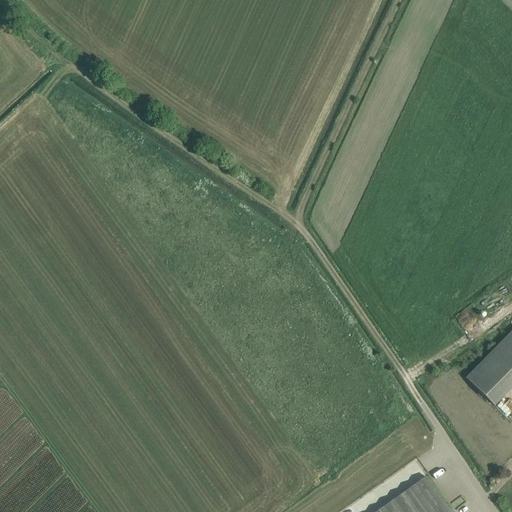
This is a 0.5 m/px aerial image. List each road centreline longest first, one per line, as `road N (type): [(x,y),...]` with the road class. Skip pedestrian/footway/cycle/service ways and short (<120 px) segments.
road 1 (track): [(8,0),(64,61),(295,223)]
road 2 (track): [(295,223),(398,0)]
road 3 (track): [(295,223),(420,402)]
road 4 (unclassified): [(492,511),(420,402)]
